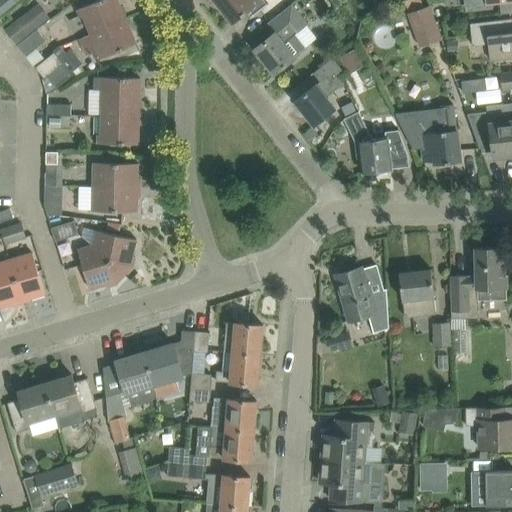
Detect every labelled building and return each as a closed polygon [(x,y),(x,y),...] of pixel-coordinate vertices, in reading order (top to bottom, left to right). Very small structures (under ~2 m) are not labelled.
[(0,0),(0,15),(19,0),(0,0)] [(118,0),(97,0),(81,7),(77,9),(80,17),(84,15),(92,32),(126,18),(118,0)] [(267,3),(265,0),(216,0),(233,22),(248,10),(252,15),(251,15),(252,17),(269,3),(268,2),(267,3)] [(500,1),(502,1),(510,0),(469,0),(470,5),(474,8),(489,6),(493,2),(500,1)] [(254,48),(274,73),(297,55),(296,55),(307,46),(296,33),(309,24),(292,3),(268,22),(276,31),(254,48)] [(430,5),(424,7),(409,12),(421,46),(442,39),(430,5)] [(28,11),(5,29),(11,35),(17,43),(40,25),(28,11)] [(137,43),(126,18),(92,32),(92,33),(79,38),(86,55),(95,52),(98,59),(137,43)] [(491,60),(508,58),(511,57),(511,18),(471,23),(473,45),(489,43),(491,60)] [(18,44),(27,56),(37,47),(46,40),(37,29),(18,44)] [(457,40),(448,41),(448,50),(458,49),(457,40)] [(55,51),(46,58),(36,66),(43,76),(48,92),(49,92),(59,88),(56,84),(71,73),(83,63),(71,48),(67,52),(61,44),(54,50),(55,51)] [(27,56),(36,66),(46,58),(37,47),(27,56)] [(356,47),(340,56),(349,73),(365,65),(356,47)] [(316,83),(311,87),(295,100),(315,124),(336,107),(327,96),(340,86),(334,79),(344,71),(333,57),(314,72),(321,81),(317,83),(316,83)] [(511,91),(511,87),(511,86),(511,72),(501,74),(503,88),(503,92),(511,91)] [(141,77),(103,76),(95,76),(94,89),(103,89),(102,109),(140,110),(141,77)] [(463,92),(470,91),(469,79),(462,80),(463,92)] [(494,156),(497,156),(511,154),(511,102),(487,105),(488,111),(468,113),(480,148),(482,147),(493,146),(494,150),(494,156)] [(72,104),(48,104),(47,114),(72,115),(72,104)] [(461,160),(460,150),(457,129),(454,104),(441,105),(444,130),(428,132),(427,122),(423,117),(416,115),(398,117),(414,148),(422,147),(424,161),(435,160),(436,163),(461,160)] [(102,109),(102,134),(95,134),(95,143),(139,143),(140,110),(102,109)] [(374,138),(360,110),(345,118),(356,141),(358,158),(362,157),(364,172),(392,169),(390,149),(389,136),(374,138)] [(61,118),(50,117),(50,127),(61,127),(61,118)] [(305,133),(310,140),(318,133),(313,126),(305,133)] [(47,151),(47,163),(59,163),(58,151),(47,151)] [(95,161),(94,186),(138,187),(139,163),(95,161)] [(138,211),(138,187),(94,186),(93,210),(138,211)] [(48,214),(63,215),(63,203),(45,202),(45,205),(48,214)] [(11,207),(0,210),(0,219),(1,221),(14,217),(11,207)] [(56,240),(79,233),(74,220),(52,227),(56,240)] [(22,223),(1,229),(6,243),(27,236),(22,223)] [(93,244),(123,272),(131,264),(137,239),(96,229),(93,244)] [(123,272),(93,244),(78,248),(91,288),(116,281),(123,272)] [(451,275),(452,311),(452,317),(479,317),(479,299),(507,299),(506,247),(476,247),(477,278),(469,278),(469,275),(451,275)] [(10,259),(22,299),(45,292),(33,252),(10,259)] [(0,306),(22,299),(10,259),(0,262),(0,306)] [(350,321),(370,315),(375,332),(390,327),(389,310),(387,288),(370,293),(362,266),(337,273),(350,321)] [(437,313),(434,288),(432,268),(400,272),(402,292),(405,317),(437,313)] [(227,320),(224,351),(232,351),(234,351),(234,352),(261,354),(264,324),(227,320)] [(452,345),(450,321),(432,322),(434,346),(452,345)] [(145,351),(155,383),(176,377),(183,375),(192,373),(193,372),(195,352),(197,330),(183,329),(181,351),(177,353),(173,342),(145,351)] [(211,331),(197,330),(195,352),(209,353),(211,331)] [(329,338),(332,350),(340,348),(340,349),(354,345),(350,330),(336,334),(336,336),(329,338)] [(155,383),(145,351),(117,360),(131,405),(158,397),(158,392),(155,383)] [(234,351),(232,351),(231,372),(218,371),(217,380),(239,382),(258,384),(261,354),(234,352),(234,351)] [(193,372),(192,373),(191,386),(211,388),(212,374),(193,372)] [(46,382),(56,413),(60,427),(86,418),(84,411),(97,407),(94,396),(88,377),(75,381),(73,374),(46,382)] [(8,402),(14,421),(17,432),(32,427),(30,421),(56,413),(46,382),(19,390),(21,398),(8,402)] [(211,388),(191,386),(190,400),(209,402),(211,388)] [(127,416),(120,392),(106,396),(108,421),(127,416)] [(391,401),(388,394),(375,398),(378,406),(391,401)] [(216,397),(215,407),(213,427),(254,430),(257,400),(230,397),(230,398),(216,397)] [(466,407),(467,425),(479,425),(479,447),(511,446),(511,417),(505,418),(505,406),(466,407)] [(400,422),(416,425),(418,413),(403,410),(402,413),(400,421),(400,422)] [(423,425),(440,429),(443,415),(426,411),(424,420),(423,425)] [(322,458),(365,461),(365,460),(366,446),(373,447),(375,422),(337,419),(335,435),(324,434),(322,458)] [(254,430),(213,427),(211,456),(252,460),(254,430)] [(125,448),(132,470),(142,468),(135,445),(125,448)] [(332,483),(331,498),(369,501),(372,461),(365,460),(365,461),(322,458),(320,482),(332,483)] [(32,459),(28,461),(25,465),(27,469),(31,471),(35,470),(37,466),(36,462),(32,459)] [(41,495),(78,484),(71,462),(35,474),(41,495)] [(205,479),(207,464),(185,462),(184,477),(205,479)] [(421,475),(448,475),(448,462),(421,462),(421,475)] [(151,480),(157,478),(160,472),(158,466),(147,469),(151,480)] [(507,496),(511,495),(511,469),(486,471),(487,505),(507,504),(507,496)] [(212,473),(211,484),(210,483),(209,502),(248,506),(251,476),(226,473),(226,474),(212,473)] [(247,511),(248,506),(209,502),(208,511),(247,511)]
